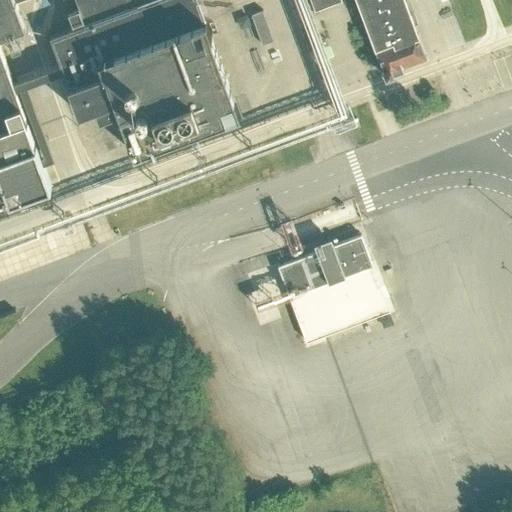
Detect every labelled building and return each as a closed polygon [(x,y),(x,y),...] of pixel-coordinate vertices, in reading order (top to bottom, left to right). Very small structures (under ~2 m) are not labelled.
[(0,0),(0,202),(50,184),(35,142),(25,117),(0,47),(0,34),(24,26),(17,7),(30,3),(29,0),(0,0)] [(144,0),(139,2),(51,34),(79,112),(96,106),(100,116),(119,109),(129,137),(128,137),(134,154),(150,148),(150,147),(225,120),(225,121),(242,115),(236,98),(235,98),(212,36),(213,35),(207,19),(200,0),(144,0)] [(140,0),(311,0),(314,6),(330,0),(358,0),(387,77),(405,71),(403,65),(425,57),(403,0),(77,0),(85,20),(140,0)] [(263,8),(248,12),(255,42),(270,39),(263,8)] [(390,310),(362,234),(278,265),(306,342),(390,310)]
